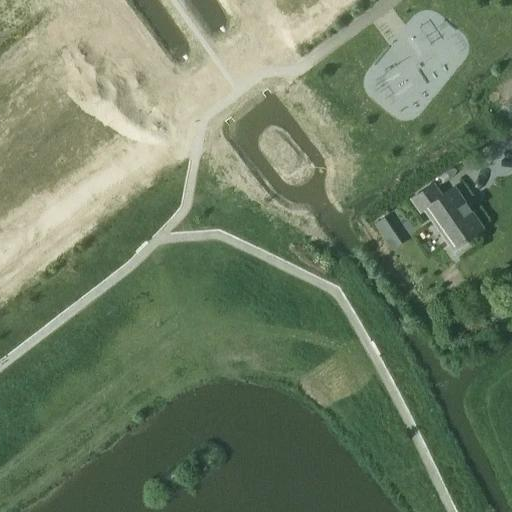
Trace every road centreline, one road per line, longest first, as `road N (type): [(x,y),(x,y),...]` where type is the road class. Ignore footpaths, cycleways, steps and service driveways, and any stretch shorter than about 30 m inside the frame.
road 1 (unclassified): [(181,94),(188,127),(114,199),(0,287)]
road 2 (residential): [(103,0),(0,82)]
